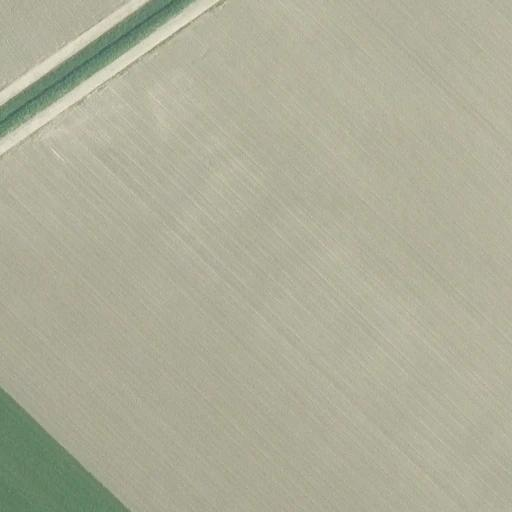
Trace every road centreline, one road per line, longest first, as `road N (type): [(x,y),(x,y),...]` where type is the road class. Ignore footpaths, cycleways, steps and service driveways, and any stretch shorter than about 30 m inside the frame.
road 1 (track): [(0,148),(210,0)]
road 2 (track): [(134,0),(0,95)]
